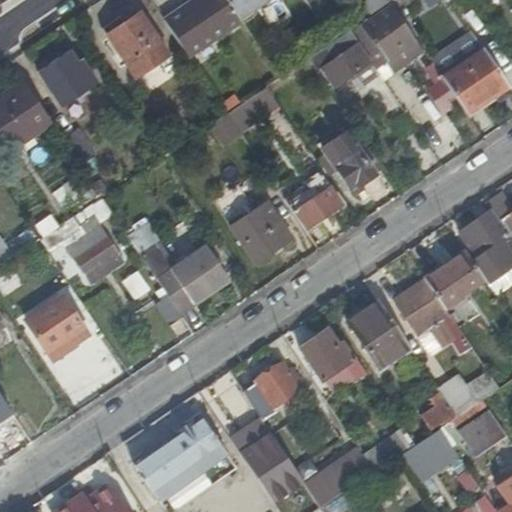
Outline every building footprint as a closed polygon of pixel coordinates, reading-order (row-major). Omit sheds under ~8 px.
[(245,22),(230,0),(200,0),(167,24),(190,57),(245,22)] [(230,0),(245,22),(246,24),(253,18),(261,8),(271,0),(230,0)] [(277,0),(260,12),(271,28),(289,16),(278,0),(277,0)] [(393,0),(365,0),(364,1),(374,16),(394,2),(393,0)] [(393,5),(352,31),(385,77),(390,84),(396,79),(387,65),(406,51),(392,30),(404,21),(393,5)] [(144,17),(111,38),(138,79),(171,56),(144,17)] [(352,31),(317,55),(340,90),(360,77),(367,88),(385,77),(352,31)] [(447,76),(473,113),(511,87),(511,83),(488,48),(447,76)] [(73,52),(41,76),(67,113),(102,89),(82,59),(79,61),(73,52)] [(318,74),(310,61),(291,73),(299,86),(318,74)] [(298,88),(288,75),(283,78),(270,87),(280,100),(298,88)] [(252,100),(230,115),(241,132),(281,104),(270,87),(252,100)] [(23,143),(53,124),(29,89),(17,97),(13,92),(0,100),(0,131),(12,150),(23,143)] [(245,89),(222,105),(229,116),(230,115),(252,100),(245,89)] [(229,116),(208,130),(223,151),(244,138),(229,116)] [(78,127),(62,138),(79,163),(95,153),(78,127)] [(378,171),(358,141),(341,153),(347,162),(338,169),(352,189),(378,171)] [(28,150),(23,143),(12,150),(16,157),(28,150)] [(283,193),(308,230),(345,204),(329,181),(306,197),(297,184),(283,193)] [(100,196),(91,187),(77,196),(84,207),(100,196)] [(503,222),(511,216),(511,207),(502,194),(489,201),(503,222)] [(105,200),(44,242),(53,253),(64,245),(86,277),(120,253),(102,227),(117,217),(105,200)] [(293,235),(271,204),(235,228),(260,266),(280,252),(276,246),(293,235)] [(493,213),(461,236),(477,260),(475,262),(484,275),(511,258),(511,259),(511,234),(508,237),(493,213)] [(511,216),(503,222),(511,233),(511,216)] [(235,282),(210,248),(178,271),(154,239),(140,249),(173,297),(185,315),(235,282)] [(0,246),(0,245),(0,273),(13,264),(0,246)] [(129,264),(120,253),(86,277),(94,288),(129,264)] [(475,262),(469,254),(429,281),(449,310),(490,283),(484,275),(475,262)] [(134,270),(118,281),(132,301),(148,290),(134,270)] [(449,310),(429,281),(407,297),(420,315),(411,322),(424,341),(438,331),(460,363),(470,355),(448,324),(455,319),(449,310)] [(0,338),(10,332),(0,316),(0,302),(3,301),(0,297),(0,338)] [(173,297),(160,305),(174,328),(188,319),(185,315),(173,297)] [(420,315),(407,297),(398,304),(411,322),(420,315)] [(381,301),(351,324),(383,370),(414,348),(381,301)] [(96,333),(73,302),(37,327),(59,359),(96,333)] [(303,350),(324,383),(349,365),(356,360),(339,336),(336,339),(330,331),(303,350)] [(356,360),(349,365),(359,378),(369,371),(360,357),(356,360)] [(248,391),(269,422),(283,413),(280,409),(306,392),(285,362),(259,380),(261,383),(248,391)] [(451,402),(462,417),(483,403),(503,389),(495,377),(473,392),(466,382),(447,395),(451,402)] [(240,427),(225,436),(233,449),(261,433),(234,386),(221,394),(240,427)] [(451,402),(447,395),(438,399),(443,407),(451,402)] [(0,446),(22,431),(0,399),(0,446)] [(462,417),(451,402),(443,407),(427,418),(428,421),(437,434),(442,431),(462,417)] [(507,437),(491,415),(462,435),(461,436),(476,457),(507,437)] [(166,506),(233,457),(206,419),(139,468),(166,506)] [(437,434),(428,421),(416,431),(424,443),(437,434)] [(272,427),(241,448),(273,496),(305,475),(272,427)] [(399,428),(382,440),(393,455),(410,443),(399,428)] [(356,446),(303,481),(319,505),(372,470),(356,446)] [(469,471),(455,475),(460,493),(474,489),(469,471)] [(411,488),(401,474),(375,491),(385,505),(411,488)] [(511,486),(511,485),(502,491),(511,507),(511,486)] [(65,511),(129,511),(114,489),(91,504),(86,498),(65,511)]
